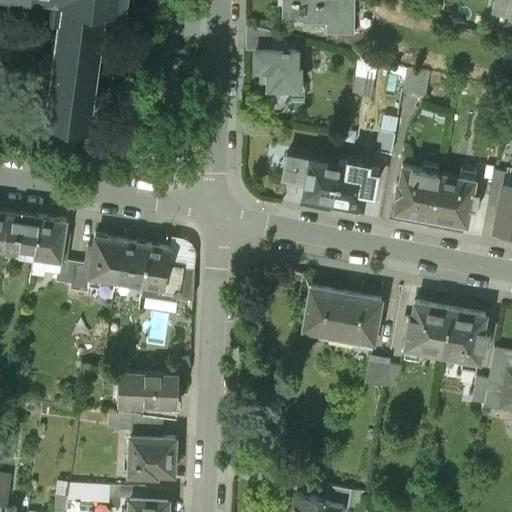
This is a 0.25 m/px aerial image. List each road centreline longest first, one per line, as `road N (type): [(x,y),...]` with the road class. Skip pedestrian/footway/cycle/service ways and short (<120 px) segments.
road 1 (residential): [(511,272),(216,214)]
road 2 (residential): [(216,214),(205,511)]
road 3 (residential): [(216,214),(0,181)]
road 4 (residential): [(221,0),(216,214)]
